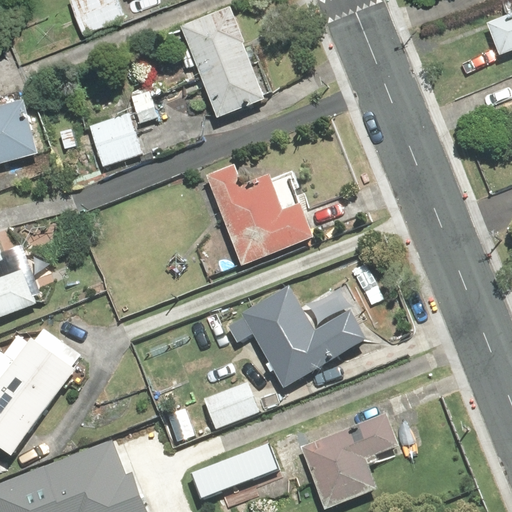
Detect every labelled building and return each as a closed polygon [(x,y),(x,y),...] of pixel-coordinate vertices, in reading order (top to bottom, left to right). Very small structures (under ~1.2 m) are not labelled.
[(77,0),(91,33),(133,16),(126,0),(77,0)] [(236,5),(187,25),(223,115),(273,95),(236,5)] [(511,8),(490,18),(506,58),(511,55),(511,8)] [(35,95),(0,103),(0,165),(50,153),(35,95)] [(135,107),(94,123),(112,167),(153,151),(135,107)] [(244,159),(212,172),(250,265),(327,234),(313,198),(293,206),(280,173),(254,183),(244,159)] [(1,230),(0,230),(0,319),(49,301),(28,246),(9,253),(1,230)] [(300,282),(231,322),(244,344),(261,334),(294,390),(377,342),(356,306),(325,324),(300,282)] [(6,343),(0,352),(0,440),(22,456),(93,354),(47,323),(25,356),(6,343)] [(255,377),(210,397),(224,428),(269,408),(255,377)] [(327,436),(307,444),(332,506),(392,482),(381,453),(410,441),(392,396),(322,424),(327,436)] [(0,482),(0,507),(1,511),(153,511),(136,467),(128,470),(117,439),(0,482)] [(283,446),(236,466),(246,490),(293,470),(283,446)]
